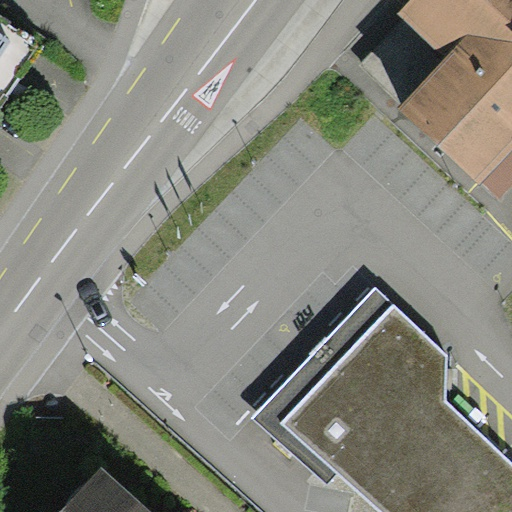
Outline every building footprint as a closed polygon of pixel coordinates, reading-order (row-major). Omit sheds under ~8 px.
[(511,0),(409,0),(396,14),(445,59),(398,109),(480,186),(483,183),(511,150),(511,0)] [(0,32),(0,55),(11,40),(0,32)] [(511,186),(511,150),(483,183),(501,199),(511,186)] [(393,305),(375,287),(352,309),(252,419),(325,487),(338,473),(282,423),(393,305)] [(338,473),(381,511),(511,511),(511,463),(445,401),(447,356),(393,305),(282,423),(338,473)] [(149,511),(101,467),(59,511),(149,511)]
